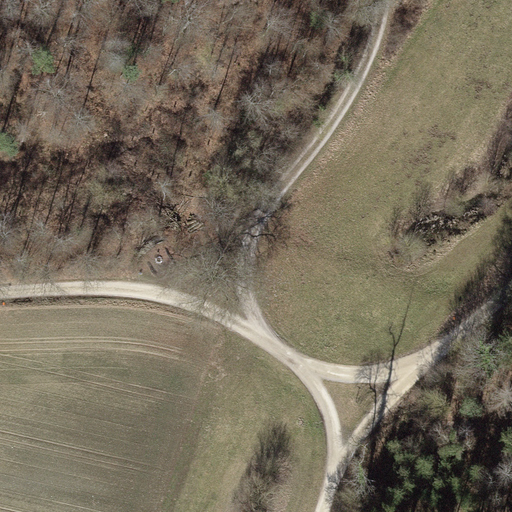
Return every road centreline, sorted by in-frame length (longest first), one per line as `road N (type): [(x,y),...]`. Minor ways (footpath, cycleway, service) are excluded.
road 1 (track): [(248,325),(247,242),(348,95),(377,39),(377,0)]
road 2 (track): [(0,298),(142,285),(248,325)]
road 3 (track): [(308,372),(377,375),(427,365),(511,291)]
road 4 (track): [(248,325),(308,372),(329,415),(336,464),(323,511)]
road 5 (track): [(336,464),(427,365)]
road 6 (track): [(389,409),(511,438)]
